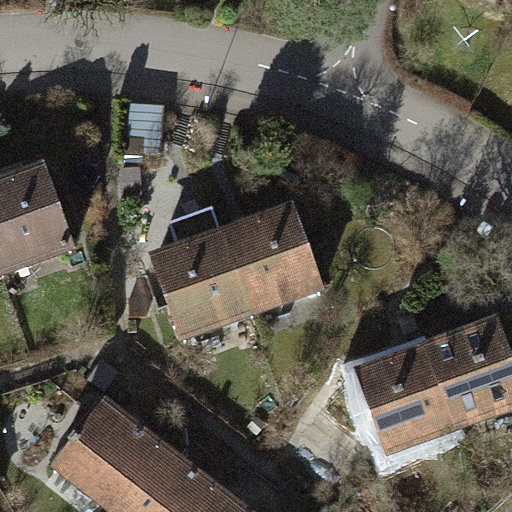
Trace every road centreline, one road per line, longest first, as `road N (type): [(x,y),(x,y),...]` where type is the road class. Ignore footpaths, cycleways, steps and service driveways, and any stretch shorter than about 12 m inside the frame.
road 1 (residential): [(0,48),(110,42),(220,55),(343,83)]
road 2 (residential): [(343,83),(511,181)]
